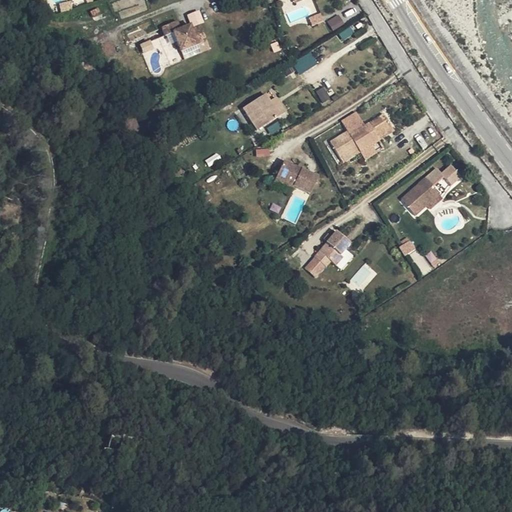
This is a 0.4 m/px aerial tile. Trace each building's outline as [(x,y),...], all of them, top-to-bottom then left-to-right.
[(70,0),(59,4),(61,12),(73,8),(70,0)] [(334,18),(344,12),(342,9),(332,16),(334,18)] [(337,24),(347,17),(344,12),(334,18),(337,24)] [(177,17),(162,23),(165,30),(172,27),(181,45),(207,34),(200,20),(192,24),(184,26),(183,22),(180,23),(177,17)] [(140,43),(142,52),(153,49),(150,40),(140,43)] [(311,52),(292,63),(298,75),(318,63),(311,52)] [(267,91),(248,100),(251,107),(256,119),(275,109),(271,99),(267,91)] [(280,106),(281,105),(277,96),(271,99),(275,109),(280,106)] [(283,111),(284,111),(281,105),(280,106),(275,109),(277,114),(283,111)] [(275,109),(256,119),(257,122),(277,114),(275,109)] [(356,111),(340,122),(346,131),(330,141),(340,158),(356,147),(360,153),(376,142),(365,126),(356,111)] [(365,126),(376,142),(379,140),(376,135),(391,126),(384,114),(365,126)] [(294,166),(282,160),(274,178),(304,193),(294,166)] [(307,184),(312,186),(316,176),(294,166),(304,193),(307,184)] [(429,207),(442,197),(428,179),(410,194),(423,212),(429,207)] [(312,186),(307,184),(304,193),(308,195),(312,186)] [(410,194),(403,200),(418,217),(423,212),(410,194)] [(432,211),(445,201),(442,197),(429,207),(432,211)] [(342,255),(339,253),(349,243),(339,233),(336,230),(326,240),(314,253),(312,255),(320,262),(323,265),(328,260),(333,265),(342,255)] [(398,246),(404,256),(415,249),(409,239),(398,246)] [(358,291),(376,273),(366,264),(348,281),(358,291)]
